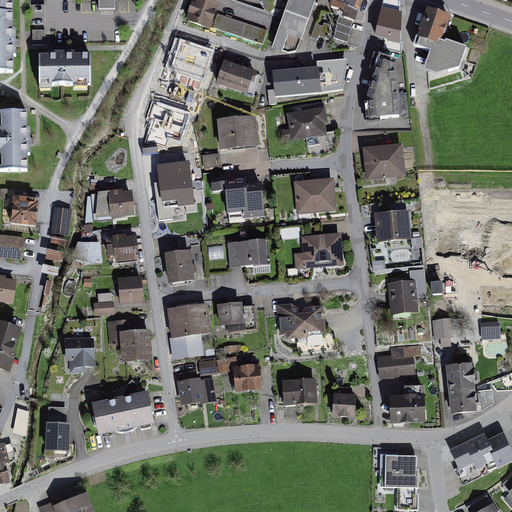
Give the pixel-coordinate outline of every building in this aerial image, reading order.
[(0,0),(0,11),(15,11),(15,0),(0,0)] [(99,0),(100,11),(116,10),(115,0),(99,0)] [(219,8),(195,0),(193,0),(185,24),(210,33),(219,8)] [(315,5),(299,0),(290,0),(273,53),(283,56),(288,41),(302,45),(315,5)] [(363,0),(331,0),(328,10),(357,19),(363,0)] [(400,5),(384,0),(373,41),(401,47),(402,16),(400,5)] [(15,11),(0,11),(0,69),(16,69),(15,11)] [(451,21),(425,12),(416,38),(442,47),(451,21)] [(269,34),(218,17),(213,30),(264,47),(269,34)] [(331,27),(316,23),(313,37),(328,40),(331,27)] [(182,42),(172,73),(197,82),(205,56),(194,53),(196,47),(182,42)] [(45,56),(37,56),(37,85),(90,84),(89,55),(79,55),(79,52),(45,53),(45,56)] [(397,68),(377,59),(362,106),(366,126),(403,122),(397,68)] [(347,63),(332,64),(333,72),(347,71),(347,63)] [(256,76),(225,64),(216,87),(248,99),(256,76)] [(317,73),(275,76),(276,98),(319,95),(317,73)] [(185,93),(161,85),(155,104),(161,106),(157,117),(184,126),(193,98),(184,96),(185,93)] [(324,112),(287,116),(290,143),(327,138),(324,112)] [(26,114),(0,114),(0,176),(28,176),(26,114)] [(256,120),(217,123),(220,152),(258,149),(256,120)] [(404,149),(364,152),(367,185),(407,181),(404,149)] [(204,170),(216,169),(215,157),(203,158),(204,170)] [(190,166),(158,170),(163,213),(195,209),(190,166)] [(263,183),(225,186),(228,225),(266,222),(263,183)] [(334,184),(295,187),(298,219),(337,215),(334,184)] [(132,196),(97,198),(99,221),(134,219),(132,196)] [(39,204),(13,201),(10,227),(36,230),(39,204)] [(511,201),(438,201),(438,259),(489,259),(489,267),(511,267),(511,201)] [(71,214),(55,212),(53,234),(69,236),(71,214)] [(409,215),(375,217),(377,243),(411,240),(409,215)] [(303,257),(295,258),(297,272),(344,268),(341,237),(304,241),(302,246),(303,257)] [(25,243),(0,239),(0,260),(22,264),(25,243)] [(137,242),(107,244),(108,266),(138,265),(137,242)] [(78,243),(76,256),(90,258),(91,245),(78,243)] [(268,243),(228,247),(230,270),(270,267),(268,243)] [(192,255),(165,257),(168,285),(194,282),(192,255)] [(17,283),(0,280),(0,303),(13,306),(17,283)] [(141,280),(118,282),(119,306),(143,305),(141,280)] [(411,283),(390,285),(393,315),(414,313),(411,283)] [(511,289),(482,289),(482,307),(511,308),(511,289)] [(100,307),(94,307),(95,319),(114,318),(113,297),(100,298),(100,307)] [(326,305),(279,307),(280,336),(286,336),(287,342),(327,340),(326,305)] [(242,306),(219,308),(221,330),(244,328),(242,306)] [(207,307),(168,312),(172,340),(210,335),(207,307)] [(110,322),(112,343),(120,342),(120,332),(126,332),(125,321),(110,322)] [(446,322),(434,323),(436,340),(448,339),(446,322)] [(22,332),(0,325),(0,370),(9,374),(22,332)] [(497,327),(480,327),(481,341),(498,341),(497,327)] [(149,334),(120,336),(123,366),(151,363),(149,334)] [(201,337),(170,341),(173,363),(204,359),(201,337)] [(94,341),(65,342),(66,374),(85,374),(85,370),(94,370),(94,341)] [(407,356),(378,358),(379,380),(417,378),(415,360),(422,360),(421,347),(407,348),(407,356)] [(216,362),(198,364),(200,378),(218,375),(216,362)] [(473,367),(445,370),(451,421),(478,418),(477,414),(482,413),(494,405),(493,391),(476,393),(473,367)] [(259,368),(233,370),(234,394),(261,392),(259,368)] [(224,391),(234,391),(233,375),(223,375),(224,391)] [(209,404),(218,402),(213,379),(205,380),(209,404)] [(199,381),(177,384),(180,408),(203,405),(199,381)] [(316,381),(282,383),(284,407),(317,405),(316,381)] [(405,399),(389,399),(390,425),(424,424),(423,389),(405,390),(405,399)] [(146,395),(93,406),(99,437),(152,426),(146,395)] [(356,399),(333,397),(331,419),(354,421),(356,399)] [(16,411),(15,436),(28,436),(28,411),(16,411)] [(71,446),(71,422),(51,423),(51,446),(71,446)] [(485,431),(449,448),(458,466),(454,468),(463,485),(489,472),(488,470),(497,466),(498,467),(511,459),(511,448),(503,430),(488,437),(485,431)] [(8,444),(0,446),(0,491),(13,488),(7,467),(14,465),(8,444)] [(417,459),(381,459),(381,490),(398,490),(397,511),(419,511),(420,473),(417,473),(417,459)] [(511,475),(503,483),(511,494),(511,475)] [(487,495),(466,507),(469,511),(499,511),(493,501),(491,502),(487,495)] [(93,511),(88,497),(54,510),(54,511),(93,511)]
